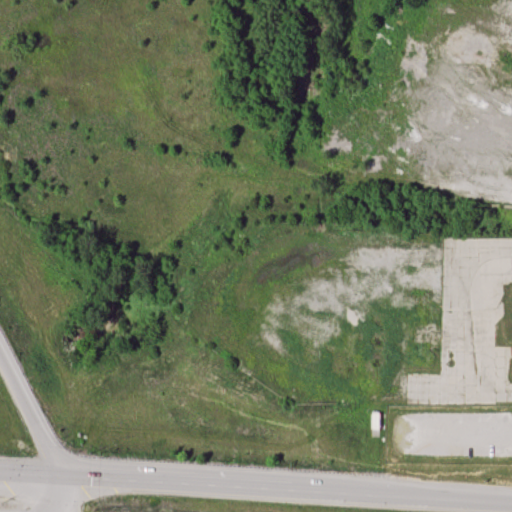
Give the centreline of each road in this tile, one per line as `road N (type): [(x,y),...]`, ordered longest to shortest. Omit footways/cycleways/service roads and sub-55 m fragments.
road 1 (trunk): [(511,502),(0,475)]
road 2 (motorway): [(63,511),(63,479),(0,351)]
